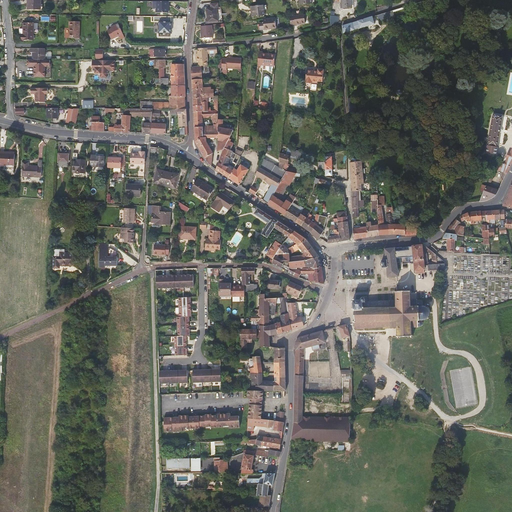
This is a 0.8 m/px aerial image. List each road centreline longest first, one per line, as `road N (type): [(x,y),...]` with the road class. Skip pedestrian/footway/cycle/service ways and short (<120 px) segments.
road 1 (unknown): [(511,42),(476,18),(453,16),(429,31),(417,83),(388,94),(368,74),(366,53),(398,6)]
road 2 (tertiary): [(309,327),(291,341),(273,511)]
road 3 (secondary): [(511,172),(499,198),(462,208),(426,241),(357,244)]
road 4 (secondary): [(10,123),(155,140),(186,154)]
road 5 (unclassified): [(0,337),(140,271)]
road 6 (residential): [(193,0),(186,154)]
road 7 (secondary): [(186,154),(309,237)]
road 8 (residential): [(200,265),(265,265),(327,292)]
road 9 (residential): [(200,265),(197,360),(168,362)]
road 10 (residential): [(4,0),(10,123)]
